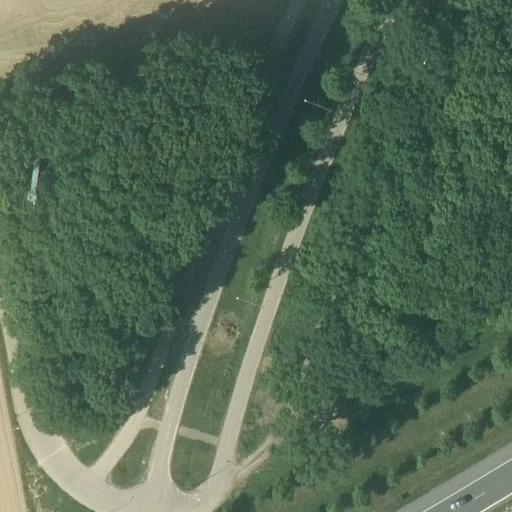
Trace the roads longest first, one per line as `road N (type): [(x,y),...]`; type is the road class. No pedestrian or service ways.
road 1 (unclassified): [(151,511),(182,511),(218,495),(283,287),(403,0)]
road 2 (unclassified): [(337,0),(196,336),(151,511)]
road 3 (unclassified): [(151,511),(64,476),(44,441),(0,251)]
